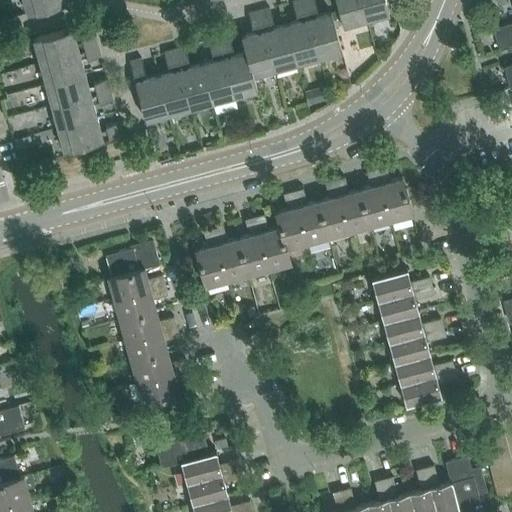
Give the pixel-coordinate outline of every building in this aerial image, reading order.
[(23,0),(27,13),(66,2),(65,0),(23,0)] [(306,12),(302,0),(295,0),(292,1),(296,14),(306,12)] [(317,9),(314,0),(302,0),(306,12),(317,9)] [(336,0),(343,25),(366,19),(360,0),(336,0)] [(385,0),(360,0),(366,19),(389,12),(385,0)] [(273,21),(269,7),(258,10),(262,24),(273,21)] [(262,24),(258,10),(248,13),(251,27),(262,24)] [(308,17),(318,57),(341,50),(331,11),(308,17)] [(286,23),(296,62),(318,57),(308,17),(286,23)] [(511,45),(511,21),(493,26),(499,49),(511,45)] [(264,29),(274,68),(296,62),(286,23),(264,29)] [(33,38),(39,61),(78,50),(72,27),(33,38)] [(252,74),(253,74),(274,68),(264,29),(241,36),(245,50),(252,74)] [(84,48),(98,45),(95,34),(81,38),(84,48)] [(232,47),(228,34),(218,37),(222,50),(232,47)] [(222,50),(218,37),(207,40),(211,53),(222,50)] [(87,59),(101,55),(98,45),(84,48),(87,59)] [(188,59),(185,46),(174,49),(178,62),(188,59)] [(178,62),(174,49),(163,51),(167,65),(178,62)] [(78,50),(39,61),(45,83),(84,72),(78,50)] [(223,56),(234,95),(257,89),(253,74),(252,74),(245,50),(223,56)] [(201,62),(212,101),(234,95),(223,56),(201,62)] [(145,71),(141,57),(129,61),(133,74),(145,71)] [(179,68),(190,107),(212,101),(201,62),(179,68)] [(511,62),(503,65),(509,87),(511,86),(511,62)] [(157,74),(168,113),(190,107),(179,68),(157,74)] [(84,72),(45,83),(51,105),(90,94),(84,72)] [(134,80),(145,119),(168,113),(157,74),(134,80)] [(96,92),(110,89),(107,78),(93,82),(96,92)] [(313,88),(304,90),(307,103),(316,101),(313,88)] [(99,103),(112,99),(110,89),(96,92),(99,103)] [(90,94),(51,105),(57,126),(96,116),(90,94)] [(96,116),(57,126),(63,150),(103,139),(96,116)] [(108,137),(120,134),(122,134),(121,133),(118,122),(105,125),(108,137)] [(233,132),(222,135),(224,140),(234,138),(233,132)] [(412,213),(410,207),(402,176),(400,176),(400,177),(390,179),(386,164),(376,167),(390,218),(410,212),(410,213),(412,213)] [(370,185),(359,188),(369,224),(390,218),(376,167),(366,170),(370,185)] [(344,176),(334,178),(348,229),(369,224),(359,188),(348,191),(344,176)] [(328,196),(317,199),(327,235),(348,229),(334,178),(324,181),(328,196)] [(302,187),(292,190),(306,241),(327,235),(317,199),(306,202),(302,187)] [(275,210),(279,225),(285,247),(286,246),(306,241),(292,190),(283,192),(287,208),(276,211),(276,210),(275,210)] [(254,216),(268,267),(289,261),(289,262),(290,261),(286,246),(285,247),(279,225),(268,228),(264,213),(254,216)] [(268,267),(254,216),(244,219),(248,234),(237,237),(247,273),(268,267)] [(247,273),(237,237),(226,240),(222,225),(212,227),(226,278),(247,273)] [(226,278),(212,227),(203,230),(207,245),(196,248),(195,248),(205,285),(206,285),(206,284),(226,278)] [(105,253),(111,275),(143,266),(144,267),(159,263),(153,240),(105,253)] [(108,277),(114,297),(164,283),(162,274),(147,278),(144,267),(143,266),(111,275),(107,276),(107,277),(108,277)] [(372,278),(377,299),(431,284),(429,275),(410,280),(406,269),(407,269),(407,267),(371,277),(371,278),(372,278)] [(114,297),(119,318),(155,308),(152,297),(167,293),(164,283),(114,297)] [(377,299),(383,320),(418,310),(414,298),(434,293),(431,284),(377,299)] [(119,318),(125,339),(176,325),(173,315),(158,319),(155,308),(119,318)] [(383,320),(389,340),(443,326),(440,317),(421,322),(418,310),(383,320)] [(125,339),(131,360),(166,350),(163,339),(178,335),(176,325),(125,339)] [(389,340),(394,361),(429,352),(426,340),(445,335),(443,326),(389,340)] [(131,360),(136,381),(187,367),(185,357),(169,361),(166,350),(131,360)] [(394,361),(400,382),(454,368),(451,359),(432,364),(429,352),(394,361)] [(179,392),(178,391),(175,381),(190,376),(187,367),(136,381),(142,401),(141,401),(142,403),(179,392)] [(405,404),(441,394),(441,393),(440,393),(437,382),(456,376),(454,368),(400,382),(405,403),(405,404)] [(0,432),(24,426),(18,404),(0,408),(0,432)] [(180,461),(181,460),(208,452),(202,431),(155,443),(161,466),(180,460),(180,461)] [(481,438),(485,450),(507,444),(504,432),(481,438)] [(225,437),(214,440),(216,449),(228,446),(225,437)] [(485,450),(488,462),(510,456),(507,444),(485,450)] [(181,460),(186,481),(240,466),(238,458),(219,463),(215,451),(216,451),(216,450),(208,452),(181,460)] [(0,481),(19,476),(19,475),(13,454),(0,457),(0,481)] [(480,502),(477,492),(486,489),(480,467),(471,470),(467,455),(445,461),(450,479),(450,480),(451,479),(458,508),(459,508),(480,502)] [(488,462),(491,474),(511,467),(511,462),(510,456),(488,462)] [(433,464),(424,466),(436,511),(460,511),(459,508),(458,508),(451,479),(450,480),(438,483),(433,464)] [(186,481),(192,502),(227,493),(223,481),(243,475),(240,466),(186,481)] [(420,488),(408,491),(414,511),(436,511),(424,466),(415,469),(420,488)] [(511,467),(491,474),(494,485),(511,480),(511,467)] [(0,503),(28,496),(23,476),(24,475),(23,474),(19,475),(19,476),(0,481),(0,503)] [(391,475),(382,478),(391,511),(414,511),(408,491),(396,495),(391,475)] [(379,499),(367,503),(369,511),(391,511),(382,478),(373,480),(379,499)] [(511,480),(494,485),(498,497),(511,493),(511,480)] [(349,487),(341,489),(346,511),(369,511),(367,503),(355,506),(349,487)] [(346,511),(341,489),(332,491),(337,511),(332,511),(346,511)] [(192,502),(194,511),(237,511),(252,508),(249,499),(230,505),(227,493),(192,502)] [(0,511),(32,511),(28,496),(0,503),(0,511)]
